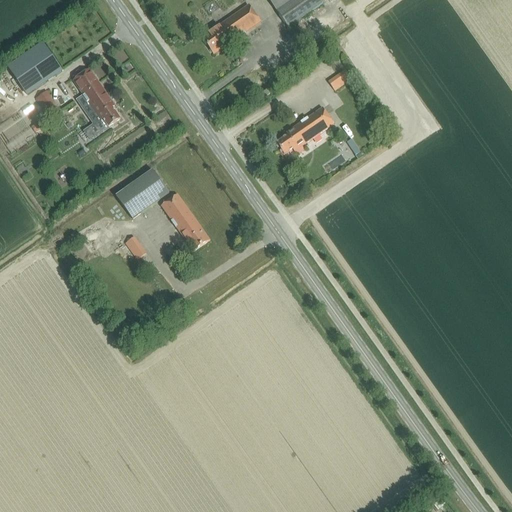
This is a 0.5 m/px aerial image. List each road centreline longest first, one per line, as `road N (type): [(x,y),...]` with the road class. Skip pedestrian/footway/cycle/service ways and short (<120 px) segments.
road 1 (secondary): [(478,511),(277,231)]
road 2 (secondary): [(277,231),(113,0)]
